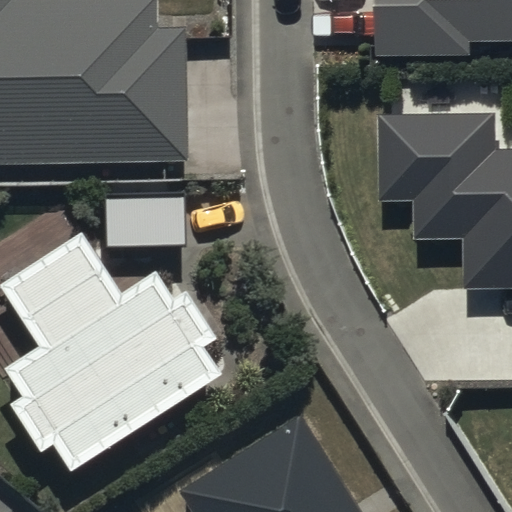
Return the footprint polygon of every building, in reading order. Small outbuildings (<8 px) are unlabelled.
[(0,0),(0,166),(188,165),(186,31),(152,31),(152,0),(0,0)] [(511,0),(372,0),(373,58),(471,57),(471,42),(511,41),(511,0)] [(492,113),(378,116),(379,201),(412,201),(413,242),(462,241),(463,290),(511,288),(511,149),(493,149),(492,113)] [(183,197),(104,198),(105,247),(183,245),(183,197)] [(82,230),(0,282),(0,288),(37,345),(3,368),(21,395),(9,403),(41,452),(55,442),(74,471),(220,376),(202,348),(217,339),(186,290),(174,298),(156,270),(122,292),(82,230)] [(360,511),(298,414),(177,491),(190,511),(360,511)]
